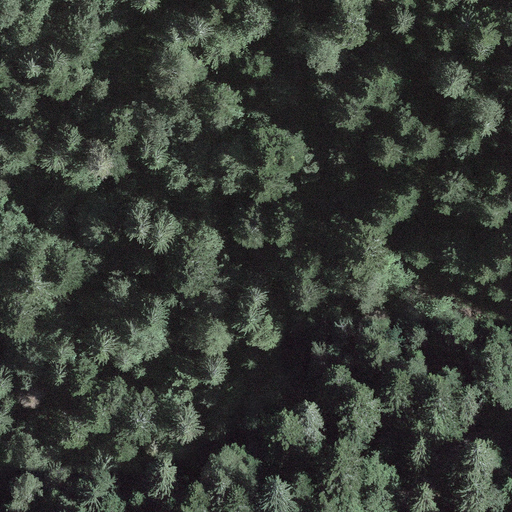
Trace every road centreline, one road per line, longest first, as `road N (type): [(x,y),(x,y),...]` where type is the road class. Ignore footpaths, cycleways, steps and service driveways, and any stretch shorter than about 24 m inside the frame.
road 1 (track): [(302,0),(233,57),(171,85),(143,51),(163,0)]
road 2 (track): [(0,178),(70,97),(143,51)]
road 3 (track): [(511,406),(390,511)]
